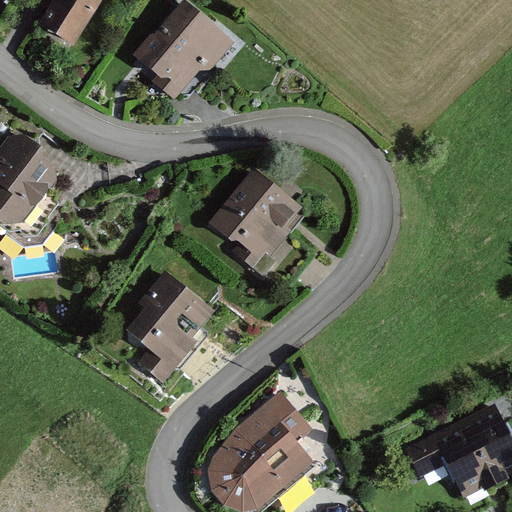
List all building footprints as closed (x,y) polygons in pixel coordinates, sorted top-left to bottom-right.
[(44,0),(32,20),(73,46),(102,0),(44,0)] [(184,0),(138,56),(185,95),(231,39),(184,0)] [(10,141),(0,154),(0,227),(8,233),(28,227),(59,185),(60,173),(48,164),(47,152),(28,138),(10,141)] [(305,207),(254,167),(209,224),(261,264),(305,207)] [(212,309),(169,276),(143,310),(148,314),(131,336),(152,352),(141,367),(167,387),(200,345),(190,338),(212,309)] [(239,509),(254,506),(311,461),(294,439),(309,427),(280,390),(233,427),(215,445),(209,457),(205,471),(210,485),(218,499),(239,509)] [(511,436),(497,405),(406,448),(419,476),(446,463),(461,494),(511,470),(511,436)]
